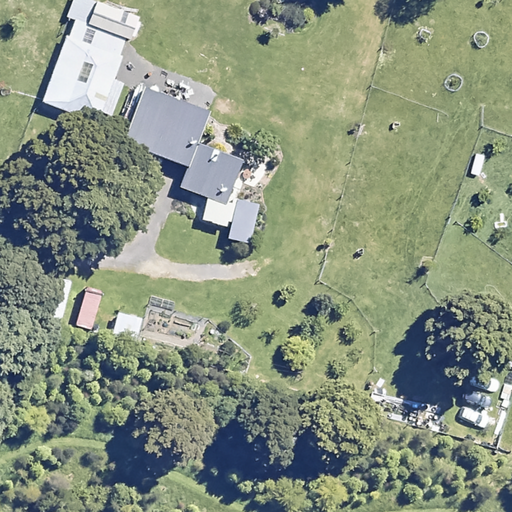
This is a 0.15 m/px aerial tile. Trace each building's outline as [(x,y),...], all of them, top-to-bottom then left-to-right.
[(93,125),(101,105),(111,109),(122,80),(112,76),(136,14),(98,0),(93,0),(85,21),(71,15),(38,103),(93,125)] [(202,112),(139,89),(120,141),(183,165),(202,112)] [(238,161),(202,151),(196,176),(187,173),(175,219),(198,225),(201,214),(229,221),(224,238),(244,243),(254,204),(229,197),(238,161)] [(170,197),(152,191),(139,230),(157,235),(170,197)] [(70,278),(46,270),(31,316),(56,324),(70,278)] [(363,350),(348,346),(341,376),(356,380),(363,350)]
